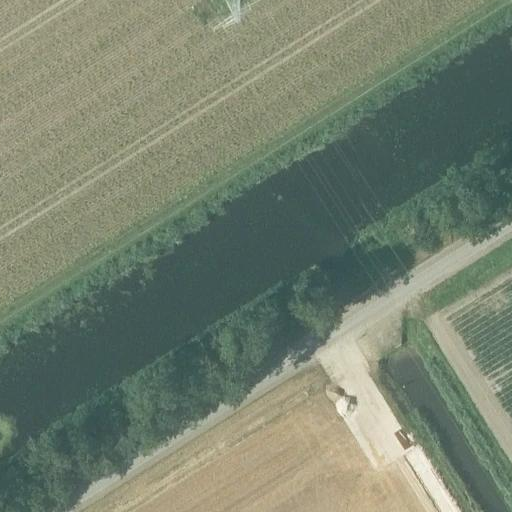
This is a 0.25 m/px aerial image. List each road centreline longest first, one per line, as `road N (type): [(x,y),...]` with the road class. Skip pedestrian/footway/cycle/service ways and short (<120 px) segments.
road 1 (unclassified): [(54,511),(511,221)]
road 2 (track): [(445,511),(334,334)]
